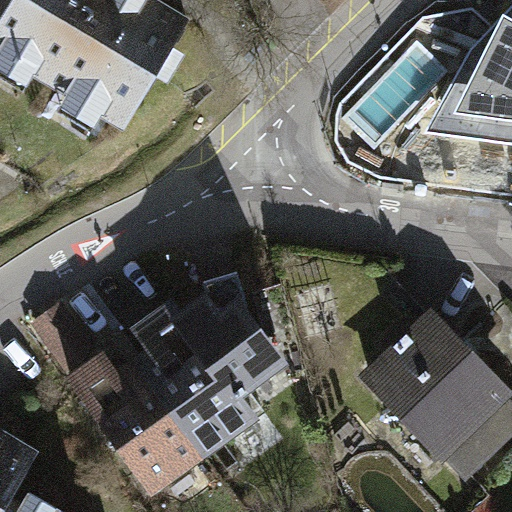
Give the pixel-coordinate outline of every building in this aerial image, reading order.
[(0,0),(0,55),(124,129),(156,74),(169,82),(186,53),(173,45),(188,19),(155,0),(0,0)] [(511,8),(473,49),(431,131),(511,142),(511,8)] [(139,368),(210,454),(307,375),(235,289),(139,368)] [(511,395),(452,334),(433,314),(366,378),(450,464),(511,404),(511,395)] [(117,341),(67,382),(160,495),(210,454),(139,368),(117,341)] [(0,511),(30,511),(0,494),(0,490),(28,444),(0,427),(0,511)]
